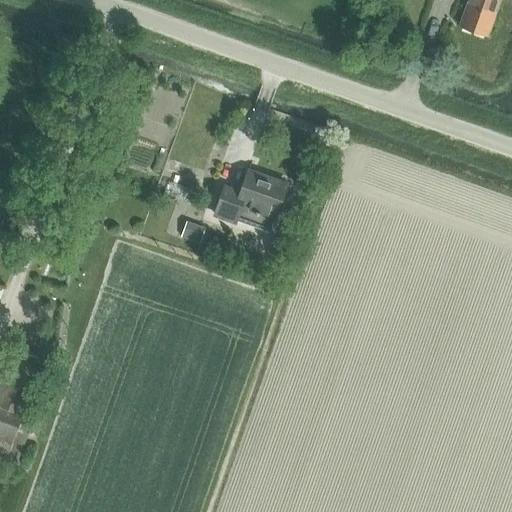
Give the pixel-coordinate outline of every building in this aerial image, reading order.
[(467,0),(459,24),(488,34),(501,0),(467,0)] [(214,216),(237,224),(242,210),(274,221),(287,182),(249,169),(241,191),(225,185),(214,216)] [(164,190),(185,198),(189,188),(169,179),(164,190)] [(182,236),(200,243),(205,229),(187,222),(182,236)] [(6,459),(25,413),(48,358),(15,345),(0,382),(0,457),(5,460),(6,459)] [(6,459),(17,464),(36,418),(25,413),(6,459)]
